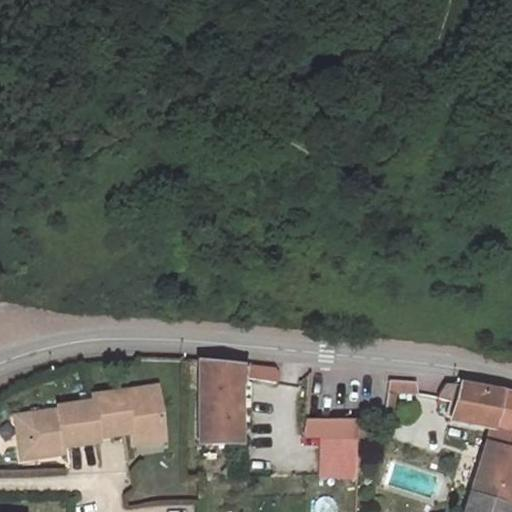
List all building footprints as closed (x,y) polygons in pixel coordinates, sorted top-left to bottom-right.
[(244,366),(198,361),(197,445),(239,445),(238,391),(241,377),(275,383),(277,377),(273,369),(244,366)] [(471,387),(444,384),(436,399),(454,402),(449,418),(490,426),(469,495),(511,508),(511,504),(511,395),(500,392),(471,387)] [(156,387),(90,397),(92,403),(96,438),(128,434),(129,439),(162,434),(156,387)] [(56,411),(22,416),(28,459),(64,454),(63,447),(97,442),(96,438),(92,403),(56,408),(56,411)] [(22,416),(14,417),(20,460),(28,459),(22,416)] [(356,420),(304,421),(303,435),(320,435),(355,436),(356,420)] [(162,434),(129,439),(130,446),(163,441),(162,434)] [(355,436),(320,435),(318,475),(327,476),(355,477),(355,436)] [(354,511),(355,477),(327,476),(327,511),(354,511)] [(509,511),(511,508),(469,495),(463,511),(509,511)]
